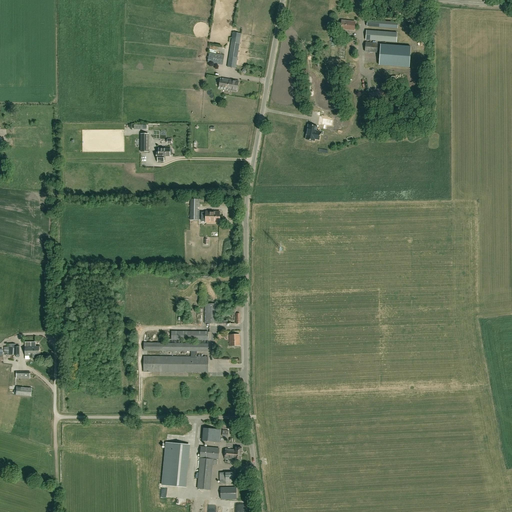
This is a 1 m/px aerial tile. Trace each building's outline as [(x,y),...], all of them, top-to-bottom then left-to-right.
[(398,28),(398,22),(367,20),(367,26),(398,28)] [(354,30),(355,22),(342,21),(341,29),(354,30)] [(396,42),(397,33),(367,31),(366,40),(396,42)] [(236,68),(241,34),(233,32),(227,67),(236,68)] [(377,53),(378,44),(366,43),(365,52),(377,53)] [(411,46),(380,44),(379,65),(409,68),(411,46)] [(330,50),(313,46),(311,57),(329,60),(330,50)] [(223,61),(224,55),(214,53),(213,59),(218,60),(217,64),(222,65),(223,61)] [(237,91),(238,82),(221,79),(219,89),(237,91)] [(370,100),(386,98),(385,88),(378,89),(378,92),(369,94),(370,100)] [(315,125),(311,124),(310,125),(308,125),(306,139),(308,140),(308,141),(312,141),(314,141),(315,139),(319,140),(320,132),(316,131),(317,126),(315,126),(315,125)] [(164,162),(164,158),(163,158),(163,156),(164,156),(170,156),(170,155),(171,155),(172,154),(172,150),(171,149),(170,149),(159,149),(159,153),(157,153),(157,159),(158,159),(158,162),(164,162)] [(199,208),(199,199),(190,199),(190,220),(199,220),(199,211),(198,211),(198,208),(199,208)] [(206,212),(206,222),(220,223),(220,212),(206,212)] [(221,320),(217,320),(218,304),(205,304),(205,323),(235,324),(235,314),(221,313),(221,320)] [(168,331),(168,344),(144,343),(144,350),(191,351),(191,357),(173,357),(160,357),(144,357),(144,372),(208,372),(208,357),(201,357),(201,354),(197,354),(197,353),(197,351),(208,351),(208,332),(168,331)] [(230,346),(240,346),(240,334),(229,335),(230,346)] [(36,347),(36,342),(31,342),(31,347),(25,347),(25,356),(30,356),(30,358),(36,358),(36,356),(39,356),(39,346),(36,347)] [(20,355),(20,347),(14,346),(14,347),(9,347),(5,347),(5,353),(7,353),(7,351),(9,351),(9,355),(14,355),(20,355)] [(31,396),(32,388),(17,387),(16,395),(31,396)] [(220,442),(221,430),(204,428),(202,441),(220,442)] [(182,487),(186,445),(166,443),(162,485),(182,487)] [(218,459),(219,449),(201,447),(200,457),(197,488),(210,490),(213,465),(216,465),(217,460),(213,460),(213,459),(218,459)] [(241,461),(242,448),(236,447),(236,450),(225,449),(225,459),(235,459),(235,461),(241,461)] [(236,484),(235,472),(225,472),(219,473),(220,484),(226,484),(236,484)] [(221,499),(236,499),(236,488),(220,488),(221,499)]
